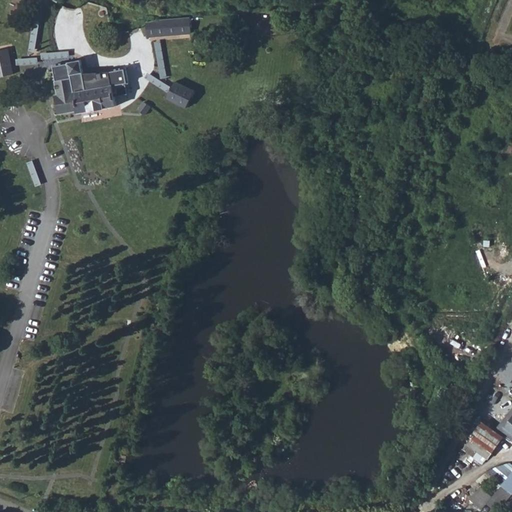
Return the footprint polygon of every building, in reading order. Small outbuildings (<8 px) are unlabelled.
[(164,19),(166,35),(182,33),(181,18),(164,19)] [(166,35),(164,19),(147,21),(148,38),(166,35)] [(13,74),(7,49),(0,50),(0,82),(2,83),(1,77),(13,74)] [(43,51),(43,58),(55,57),(55,62),(67,62),(67,51),(43,51)] [(76,110),(76,112),(117,105),(114,86),(129,84),(126,67),(83,74),(81,60),(53,65),(55,79),(54,79),(56,94),(54,95),(57,113),(76,110)] [(167,98),(186,107),(194,91),(175,82),(167,98)] [(511,416),(503,428),(511,434),(511,416)] [(477,451),(492,429),(482,422),(466,444),(477,451)] [(492,429),(477,451),(477,452),(473,458),(483,464),(502,436),(494,430),(492,429)] [(511,493),(511,492),(511,473),(502,485),(511,493)] [(497,511),(511,493),(502,485),(493,496),(487,504),(497,511)] [(470,499),(476,504),(487,491),(481,486),(470,499)] [(476,504),(482,509),(487,504),(493,496),(487,491),(476,504)] [(511,511),(511,495),(500,509),(504,511),(511,511)]
